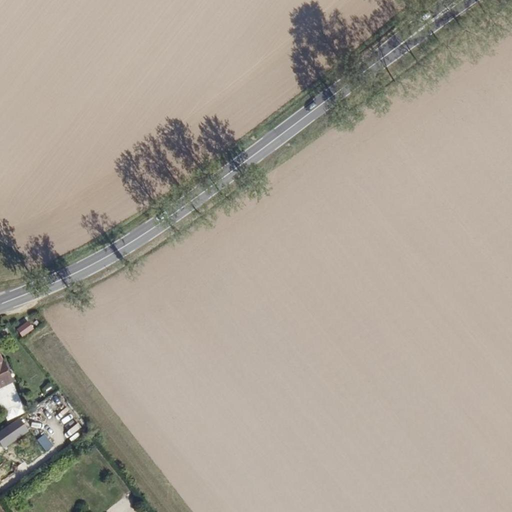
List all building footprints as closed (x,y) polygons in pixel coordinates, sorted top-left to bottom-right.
[(30,320),(17,329),(23,337),(36,328),(30,320)] [(0,387),(8,384),(10,382),(0,359),(0,387)] [(0,398),(13,393),(8,384),(0,387),(0,398)] [(0,442),(5,449),(31,430),(22,417),(0,431),(0,442)] [(45,434),(38,440),(47,451),(55,445),(45,434)]
